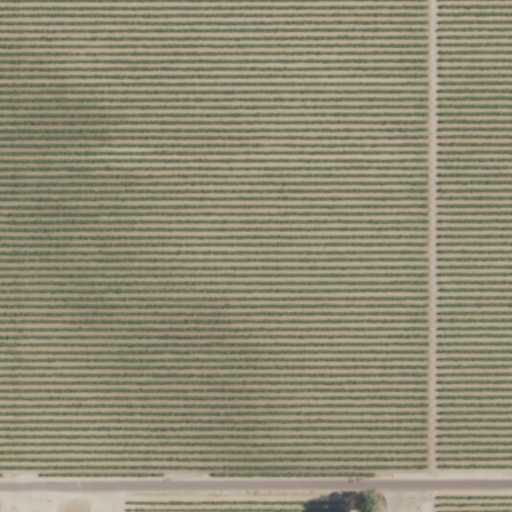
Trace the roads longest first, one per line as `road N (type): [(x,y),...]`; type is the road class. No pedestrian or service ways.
road 1 (residential): [(511,488),(0,492)]
road 2 (track): [(429,489),(428,0)]
